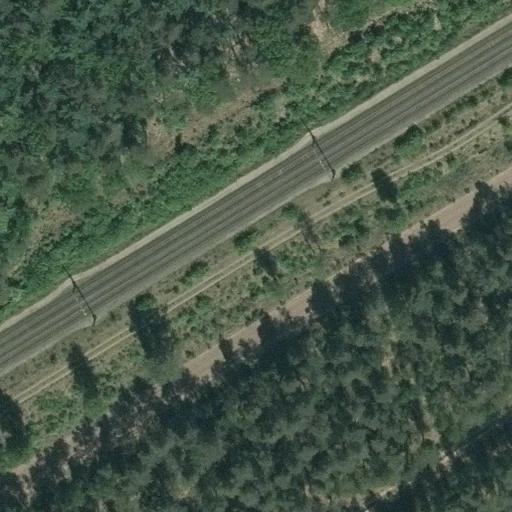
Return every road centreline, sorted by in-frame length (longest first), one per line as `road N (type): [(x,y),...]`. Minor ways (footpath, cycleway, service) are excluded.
road 1 (track): [(0,409),(314,216),(511,106)]
road 2 (track): [(419,0),(78,202),(34,233),(12,272)]
